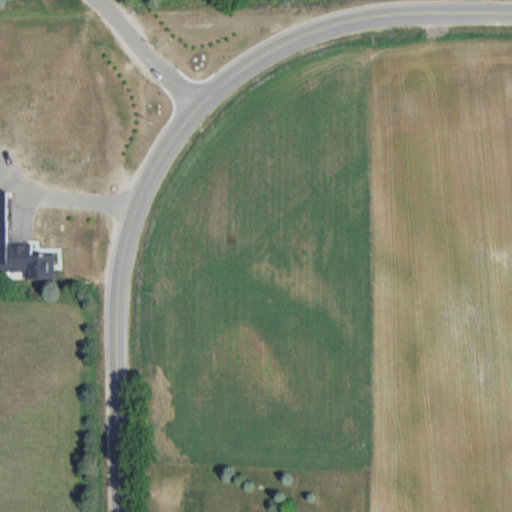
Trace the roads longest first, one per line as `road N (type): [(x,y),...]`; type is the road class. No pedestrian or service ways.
road 1 (tertiary): [(119,511),(125,255),(156,161),(205,93),(237,68),(281,41),(366,18)]
road 2 (residential): [(129,20),(366,18)]
road 3 (residential): [(125,255),(117,71),(129,20)]
road 4 (secondary): [(366,18),(511,15)]
